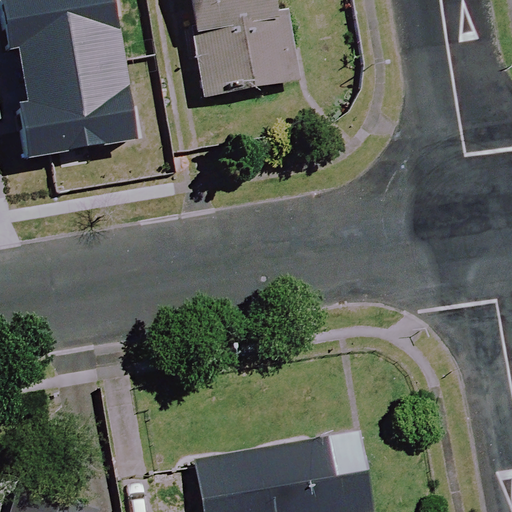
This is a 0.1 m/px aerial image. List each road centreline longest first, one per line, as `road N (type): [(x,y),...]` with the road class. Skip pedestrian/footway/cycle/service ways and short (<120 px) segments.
road 1 (residential): [(481,224),(0,302)]
road 2 (residential): [(481,224),(440,0)]
road 3 (residential): [(511,400),(481,224)]
